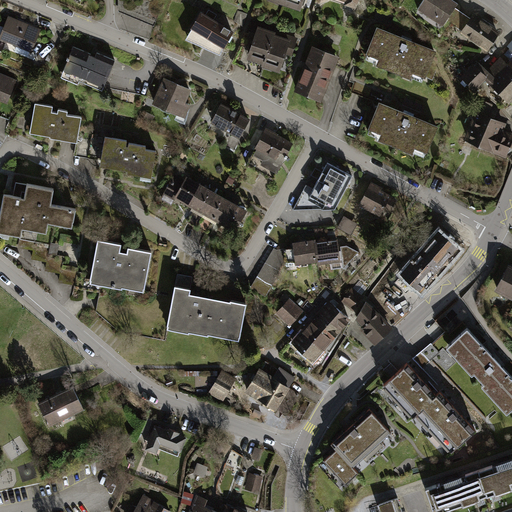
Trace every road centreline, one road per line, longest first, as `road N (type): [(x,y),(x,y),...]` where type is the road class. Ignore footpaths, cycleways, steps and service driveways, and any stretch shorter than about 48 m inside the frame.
road 1 (residential): [(320,137),(236,268),(220,266),(24,148),(0,162)]
road 2 (residential): [(0,269),(153,392),(301,451)]
road 3 (tertiary): [(494,230),(453,283),(345,382),(301,451)]
road 4 (residential): [(320,137),(222,82),(108,35)]
road 5 (residential): [(494,230),(320,137)]
